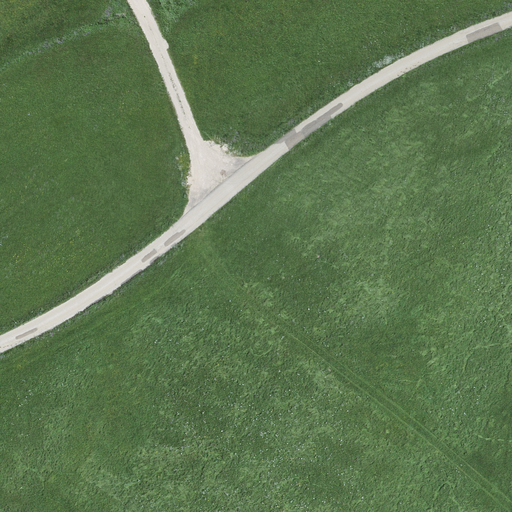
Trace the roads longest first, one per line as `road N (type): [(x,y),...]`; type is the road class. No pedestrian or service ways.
road 1 (unclassified): [(0,348),(114,286),(380,83),(511,23)]
road 2 (track): [(220,199),(139,0)]
